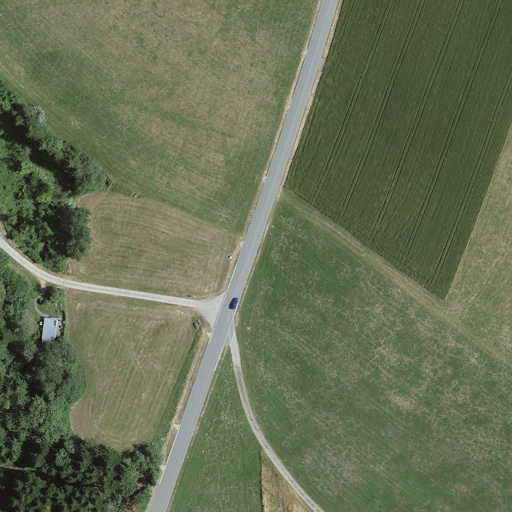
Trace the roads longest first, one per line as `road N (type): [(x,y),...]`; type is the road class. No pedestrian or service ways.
road 1 (tertiary): [(157,511),(330,0)]
road 2 (track): [(228,307),(51,279),(0,242)]
road 3 (track): [(223,323),(269,453),(321,511)]
